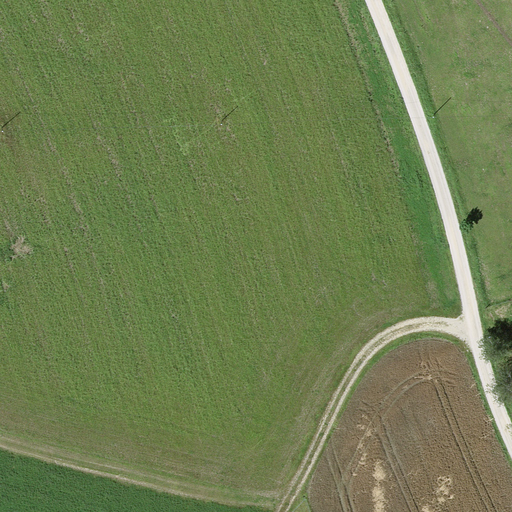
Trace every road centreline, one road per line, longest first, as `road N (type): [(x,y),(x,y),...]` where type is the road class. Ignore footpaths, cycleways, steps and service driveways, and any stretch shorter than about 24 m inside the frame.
road 1 (track): [(370,0),(442,198),(473,334),(511,438)]
road 2 (track): [(282,511),(356,362),(406,326),(473,334)]
road 3 (track): [(275,511),(201,500),(0,443)]
